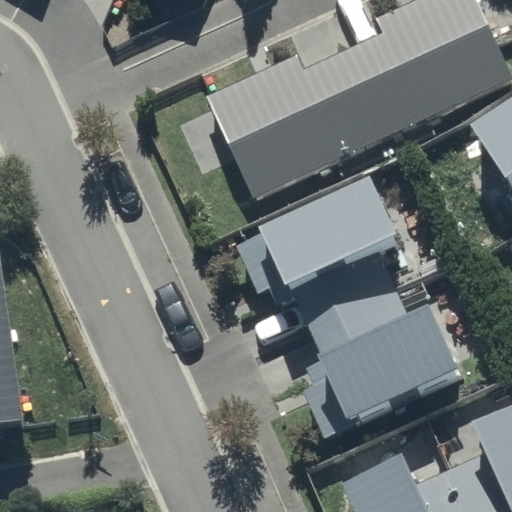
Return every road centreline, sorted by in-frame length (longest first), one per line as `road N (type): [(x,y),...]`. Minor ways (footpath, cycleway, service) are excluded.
road 1 (residential): [(0,74),(26,114),(181,456)]
road 2 (residential): [(0,487),(181,456)]
